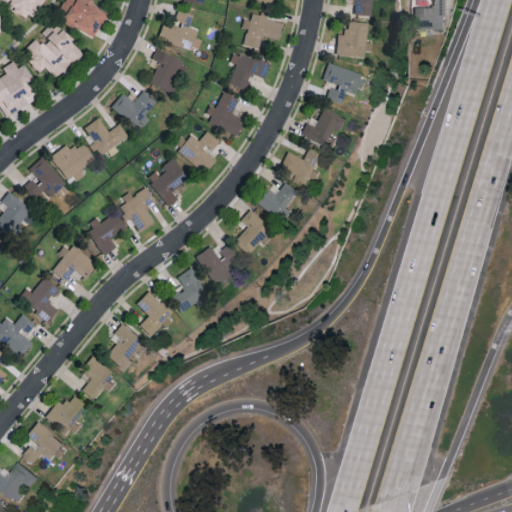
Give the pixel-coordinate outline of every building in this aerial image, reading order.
[(34,18),(42,0),(11,0),(8,7),(34,18)] [(354,0),(354,14),(372,15),(372,0),(354,0)] [(450,28),(449,0),(433,0),(434,6),(414,6),(415,28),(450,28)] [(194,14),(178,9),(174,23),(165,20),(159,38),(198,51),(202,39),(196,37),(198,30),(189,27),(194,14)] [(280,40),(283,21),(252,14),(250,19),(244,18),(242,27),(247,28),(244,44),(259,48),(262,36),(280,40)] [(337,34),(336,55),(365,56),(366,21),(346,21),(345,34),(337,34)] [(57,78),(83,51),(61,30),(57,34),(49,25),(41,33),(47,39),(42,45),(36,39),(22,55),(40,72),(45,67),(57,78)] [(151,58),(159,62),(149,81),(172,92),(187,63),(157,48),(151,58)] [(235,63),(229,83),(245,88),(250,73),(264,77),(269,62),(233,52),(230,62),(235,63)] [(24,63),(18,67),(13,60),(3,67),(7,74),(0,78),(0,105),(7,116),(37,97),(27,83),(34,79),(24,63)] [(362,73),(327,62),(321,81),(330,84),(326,98),(342,103),(346,90),(359,94),(363,80),(360,79),(362,73)] [(123,92),(111,106),(135,128),(158,103),(144,90),(133,101),(123,92)] [(238,134),(244,117),(232,113),(238,97),(222,92),(216,107),(212,105),(206,122),(238,134)] [(338,138),(336,138),(346,117),(324,106),(314,126),(306,122),(301,133),(333,148),(338,138)] [(85,126),(96,144),(98,143),(108,157),(118,150),(115,145),(128,136),(120,123),(108,131),(99,117),(85,126)] [(191,134),(178,150),(204,173),(216,160),(209,153),(220,140),(208,130),(198,140),(191,134)] [(67,144),(51,154),(68,182),(83,173),(79,168),(94,159),(84,142),(70,150),(67,144)] [(287,151),(280,167),(297,173),(294,179),(308,185),(322,153),(308,147),(304,158),(287,151)] [(44,189),(51,197),(66,182),(42,156),(28,169),(34,176),(23,187),(34,198),(44,189)] [(169,206),(177,199),(171,191),(188,177),(174,159),(157,173),(155,171),(146,178),(169,206)] [(257,201),(278,220),(301,195),(286,182),(275,194),(269,188),(257,201)] [(154,222),(146,207),(154,202),(146,187),(131,195),(129,191),(122,195),(126,202),(121,205),(135,232),(154,222)] [(0,214),(0,231),(12,240),(25,220),(28,222),(36,211),(8,191),(1,201),(7,205),(0,214)] [(272,228),(250,208),(240,219),(248,226),(234,240),(248,253),(272,228)] [(116,246),(110,238),(126,226),(116,212),(97,225),(87,231),(104,255),(116,246)] [(75,269),(86,278),(97,264),(70,242),(60,254),(63,256),(52,269),(66,281),(75,269)] [(212,244),(196,256),(218,287),(238,273),(232,264),(239,259),(229,244),(217,252),(212,244)] [(179,310),(207,297),(193,267),(177,275),(184,289),(171,295),(179,310)] [(59,289),(45,276),(31,291),(27,288),(20,295),(47,321),(58,310),(48,301),(59,289)] [(136,303),(148,316),(140,324),(154,339),(175,319),(149,291),(136,303)] [(31,342),(25,336),(35,323),(22,313),(14,323),(3,315),(0,319),(0,339),(21,356),(31,342)] [(110,337),(118,344),(107,355),(126,372),(135,362),(130,357),(143,342),(123,323),(110,337)] [(117,377),(93,356),(82,368),(92,377),(82,389),(95,401),(117,377)] [(64,434),(90,410),(75,394),(63,405),(60,401),(46,414),(64,434)] [(23,452),(36,462),(44,452),(52,458),(65,442),(37,421),(25,436),(32,441),(23,452)] [(39,476),(19,460),(5,477),(0,472),(0,488),(18,503),(26,494),(20,489),(26,481),(32,485),(39,476)] [(0,511),(8,511),(10,511),(0,499),(0,511)]
